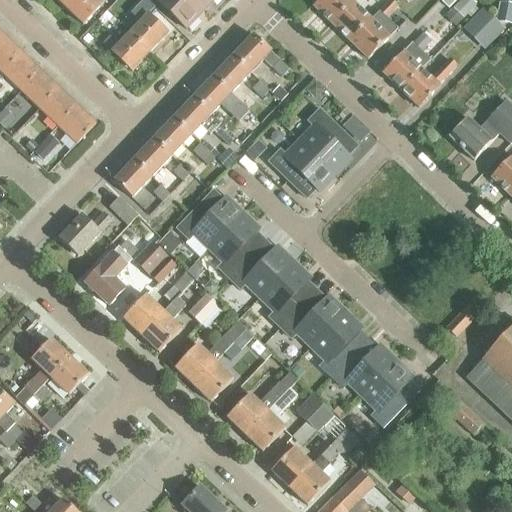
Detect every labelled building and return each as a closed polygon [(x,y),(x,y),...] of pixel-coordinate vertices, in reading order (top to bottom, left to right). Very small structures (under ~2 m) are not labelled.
[(53,0),(65,10),(73,0),(53,0)] [(73,0),(65,10),(83,28),(102,7),(101,6),(106,0),(73,0)] [(203,10),(192,0),(152,0),(185,31),(198,18),(197,17),(203,11),(204,12),(204,11),(203,10)] [(192,0),(203,10),(209,5),(210,5),(215,0),(192,0)] [(321,0),(313,9),(332,27),(351,5),(346,0),(321,0)] [(444,0),(441,3),(449,10),(458,0),(444,0)] [(462,0),(453,10),(464,20),(476,6),(469,0),(462,0)] [(391,1),(378,13),(378,14),(385,20),(397,8),(391,1)] [(332,27),(350,44),(370,22),(351,5),(332,27)] [(140,24),(129,36),(150,54),(168,35),(148,16),(147,17),(138,8),(131,15),(140,24)] [(511,10),(499,9),(496,23),(510,25),(511,15),(511,10)] [(482,11),(463,31),(485,51),(504,31),(482,11)] [(369,23),(350,44),(368,61),(388,40),(397,31),(385,20),(378,14),(369,23)] [(402,54),(382,75),(400,93),(420,72),(429,62),(421,54),(432,43),(423,34),(402,54)] [(150,54),(129,36),(118,47),(109,38),(103,46),(111,54),(111,55),(131,74),(150,54)] [(252,38),(233,57),(250,74),(261,62),(280,79),(287,71),(252,38)] [(0,41),(0,74),(2,76),(21,55),(3,39),(0,41)] [(2,76),(20,94),(39,72),(21,55),(2,76)] [(233,57),(214,77),(230,95),(243,81),(250,74),(233,57)] [(420,72),(400,93),(419,110),(439,89),(437,88),(458,66),(449,60),(429,81),(420,72)] [(20,94),(40,113),(60,93),(39,72),(20,94)] [(214,77),(194,98),(211,115),(220,106),(237,123),(248,112),(230,95),(214,77)] [(316,82),(307,92),(312,97),(319,97),(324,91),(316,82)] [(259,84),(252,91),(262,100),(268,93),(259,84)] [(278,88),(272,95),(280,102),(286,95),(278,88)] [(40,113),(58,130),(78,110),(60,93),(40,113)] [(194,98),(173,121),(190,136),(200,126),(209,136),(212,132),(227,146),(235,138),(211,115),(194,98)] [(511,148),(511,145),(511,111),(506,105),(479,133),(476,130),(467,121),(449,140),(474,164),(491,146),(500,137),(511,148)] [(78,110),(58,130),(75,146),(94,126),(78,110)] [(2,112),(0,114),(0,125),(3,129),(11,120),(2,112)] [(313,129),(299,143),(334,178),(345,167),(342,164),(356,149),(319,112),(308,124),(313,129)] [(173,121),(153,141),(171,157),(190,136),(173,121)] [(42,163),(58,146),(49,138),(33,155),(42,163)] [(257,140),(246,152),(254,160),(266,148),(257,140)] [(153,141),(133,162),(151,178),(171,157),(153,141)] [(334,178),(299,143),(285,158),(279,153),(268,165),(306,201),(321,186),(324,189),(334,178)] [(200,145),(193,153),(203,162),(207,166),(214,158),(210,154),(200,145)] [(227,151),(217,161),(226,169),(236,159),(227,151)] [(491,179),(509,198),(511,193),(511,158),(491,179)] [(47,159),(40,167),(48,175),(55,167),(47,159)] [(151,178),(133,162),(113,183),(131,200),(151,178)] [(173,174),(184,183),(191,175),(180,166),(173,174)] [(153,195),(163,204),(169,197),(160,188),(153,195)] [(193,237),(207,251),(242,216),(231,205),(228,208),(213,194),(176,232),(187,242),(193,237)] [(109,210),(128,228),(137,219),(118,201),(109,210)] [(59,242),(77,259),(111,223),(103,216),(92,228),(82,218),(59,242)] [(217,270),(228,281),(265,244),(250,230),(253,226),(242,216),(207,251),(221,265),(217,270)] [(167,233),(157,243),(168,254),(178,243),(167,233)] [(128,260),(135,252),(125,243),(117,250),(84,286),(108,308),(124,292),(113,282),(131,263),(128,260)] [(133,264),(146,276),(165,256),(152,244),(133,264)] [(244,287),(258,301),(293,265),(282,254),(279,258),(265,244),(228,281),(239,292),(244,287)] [(165,256),(146,276),(159,288),(177,269),(167,260),(168,258),(165,256)] [(268,320),(280,331),(316,293),(301,279),(304,276),(293,265),(258,301),(273,315),(268,320)] [(163,298),(171,305),(172,305),(177,300),(178,301),(192,284),(183,277),(163,298)] [(212,282),(204,290),(212,298),(220,290),(212,282)] [(296,337),(310,350),(345,314),(333,304),(331,307),(316,293),(280,331),(291,342),(296,337)] [(188,315),(203,329),(221,309),(213,303),(206,296),(188,315)] [(123,321),(141,338),(163,314),(145,297),(123,321)] [(163,314),(141,338),(159,355),(181,331),(171,322),(186,308),(178,301),(177,300),(172,305),(171,305),(163,314)] [(446,330),(458,341),(481,315),(469,305),(446,330)] [(31,325),(36,320),(28,312),(23,317),(31,325)] [(319,369),(331,380),(367,342),(352,328),(355,325),(345,314),(310,350),(324,364),(319,369)] [(174,371),(192,388),(214,364),(223,356),(233,346),(246,331),(237,324),(206,356),(196,347),(174,371)] [(511,330),(467,378),(511,419),(511,330)] [(347,386),(361,400),(396,364),(385,354),(382,356),(367,342),(331,380),(342,391),(347,386)] [(40,354),(31,363),(41,373),(34,380),(42,388),(49,380),(51,381),(69,361),(50,343),(40,354)] [(242,353),(233,346),(223,356),(232,363),(242,353)] [(69,361),(51,381),(68,398),(75,390),(80,384),(87,377),(69,361)] [(214,364),(192,388),(210,405),(232,381),(214,364)] [(396,364),(361,400),(376,414),(371,420),(382,430),(419,392),(403,378),(407,374),(396,364)] [(296,367),(290,373),(297,379),(303,373),(296,367)] [(227,420),(244,437),(284,395),(296,382),(288,375),(279,385),(278,385),(258,405),(249,397),(227,420)] [(25,390),(32,398),(42,388),(34,380),(25,390)] [(80,384),(75,390),(82,397),(88,392),(80,384)] [(104,386),(84,406),(120,441),(140,422),(104,386)] [(42,388),(32,398),(40,406),(50,395),(42,388)] [(24,390),(15,400),(23,408),(32,398),(24,390)] [(284,395),(244,437),(262,454),(284,431),(274,421),(292,402),(296,398),(288,391),(284,395)] [(0,394),(0,429),(4,433),(5,433),(15,443),(14,444),(28,456),(38,445),(24,432),(23,434),(13,426),(15,425),(6,416),(14,408),(0,394)] [(295,414),(306,425),(323,408),(312,397),(295,414)] [(441,408),(473,438),(483,427),(451,397),(441,408)] [(323,408),(306,425),(292,439),(302,449),(333,418),(323,408)] [(336,408),(331,414),(339,421),(344,416),(336,408)] [(51,411),(41,421),(52,431),(61,421),(51,411)] [(311,467),(288,491),(306,508),(329,484),(325,480),(335,471),(329,466),(338,456),(347,455),(360,442),(347,430),(329,447),(320,458),(311,467)] [(375,430),(364,441),(372,448),(382,437),(375,430)] [(0,443),(6,450),(14,444),(15,443),(5,433),(4,433),(0,437),(0,443)] [(0,451),(0,462),(12,473),(19,466),(1,450),(0,451)] [(271,474),(288,491),(311,467),(293,450),(271,474)] [(345,485),(331,499),(343,511),(346,511),(359,499),(375,485),(359,470),(345,485)] [(395,494),(407,508),(418,498),(406,484),(395,494)] [(181,508),(185,511),(222,511),(200,490),(181,508)] [(25,505),(32,511),(36,511),(42,506),(33,498),(25,505)] [(343,511),(331,499),(318,511),(343,511)] [(72,511),(63,502),(53,511),(72,511)]
